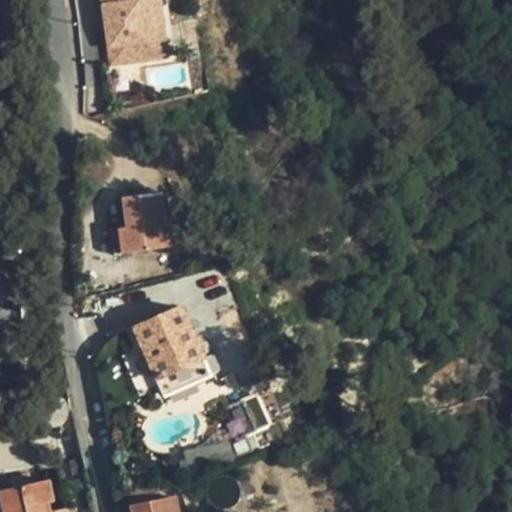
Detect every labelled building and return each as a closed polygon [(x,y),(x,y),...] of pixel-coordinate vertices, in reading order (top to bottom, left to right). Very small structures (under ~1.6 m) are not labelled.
[(111,65),(147,59),(145,50),(164,47),(165,47),(157,0),(119,0),(120,3),(102,6),(111,65)] [(145,50),(147,59),(166,57),(164,47),(145,50)] [(0,146),(0,181),(21,181),(19,146),(0,146)] [(121,253),(163,248),(173,246),(169,217),(164,218),(161,193),(121,198),(126,227),(118,228),(121,253)] [(113,255),(121,253),(118,228),(109,229),(113,255)] [(13,282),(19,282),(18,261),(0,262),(0,305),(0,306),(3,309),(6,309),(10,309),(12,306),(13,302),(13,282)] [(202,359),(179,306),(126,330),(149,383),(202,359)] [(17,400),(0,403),(0,472),(30,466),(17,400)] [(54,430),(60,458),(81,454),(74,425),(54,430)] [(29,473),(11,477),(14,488),(31,484),(29,473)] [(240,495),(239,497),(251,494),(246,478),(236,481),(239,485),(240,495)] [(0,490),(0,499),(2,511),(50,511),(48,500),(53,499),(49,480),(31,484),(14,488),(0,490)] [(131,507),(131,511),(178,511),(175,497),(131,507)]
